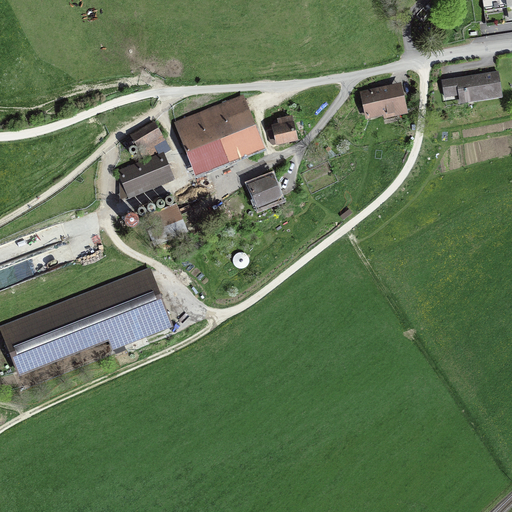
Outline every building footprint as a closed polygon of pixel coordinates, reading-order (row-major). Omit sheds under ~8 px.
[(511,0),(482,0),(483,9),(484,12),(511,7),(511,0)] [(499,72),(456,78),(458,96),(460,105),(503,98),(499,72)] [(456,78),(441,80),(444,98),(458,96),(456,78)] [(408,115),(401,83),(359,92),(366,121),(383,117),(384,120),(408,115)] [(195,178),(265,150),(243,95),(174,122),(195,178)] [(278,124),(271,126),(272,130),(267,131),(270,146),(276,145),(276,147),(298,142),(293,116),(277,119),(278,124)] [(164,155),(171,151),(154,122),(130,135),(144,160),(158,153),(159,155),(163,153),(164,155)] [(133,148),(131,148),(130,150),(129,151),(129,153),(129,154),(130,156),(132,157),(134,157),(135,156),(137,155),(137,153),(137,152),(137,150),(136,149),(134,148),(133,148)] [(164,155),(163,153),(159,155),(117,171),(128,199),(175,181),(164,155)] [(257,210),(283,200),(274,175),(247,185),(257,210)] [(170,198),(169,198),(167,198),(166,199),(165,201),(165,203),(165,204),(167,205),(168,206),(170,206),(172,206),(173,204),(174,203),(174,201),(173,200),(172,198),(170,198)] [(160,201),(158,202),(157,203),(156,204),(156,206),(157,208),(158,209),(159,210),(161,210),(163,209),(164,208),(165,207),(165,205),(164,203),(163,202),(161,201),(160,201)] [(189,234),(177,204),(149,215),(155,229),(149,232),(155,247),(189,234)] [(151,205),(149,205),(148,207),(147,208),(147,210),(148,211),(149,213),(150,213),(152,213),(154,213),(155,212),(156,210),(156,208),(155,207),(154,206),(152,205),(151,205)] [(140,209),(139,210),(138,211),(137,213),(138,215),(139,216),(140,217),(142,218),(143,217),(145,216),(146,215),(146,213),(146,212),(145,210),(144,209),(142,209),(140,209)] [(128,215),(126,217),(124,219),(124,222),(125,224),(126,226),(128,228),(131,228),(134,227),(136,226),(137,223),(138,221),(137,218),(135,216),(133,215),(130,214),(128,215)] [(68,239),(79,234),(77,229),(66,233),(68,239)] [(109,342),(112,351),(173,328),(150,268),(0,325),(0,331),(18,377),(109,342)] [(223,277),(228,274),(224,268),(220,271),(223,277)]
